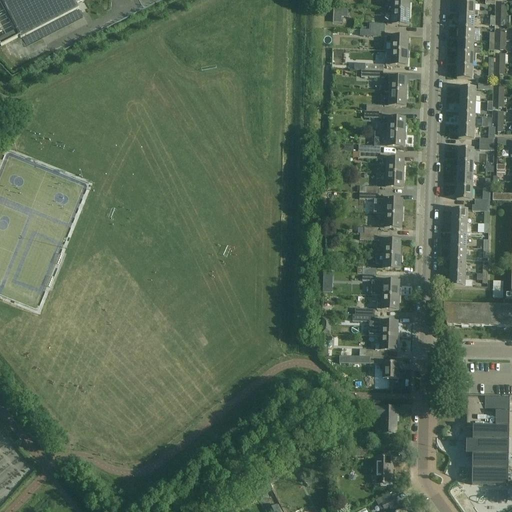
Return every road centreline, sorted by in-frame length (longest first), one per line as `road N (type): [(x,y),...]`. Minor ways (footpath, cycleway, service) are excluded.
road 1 (residential): [(424,349),(436,0)]
road 2 (residential): [(448,511),(423,473),(424,349)]
